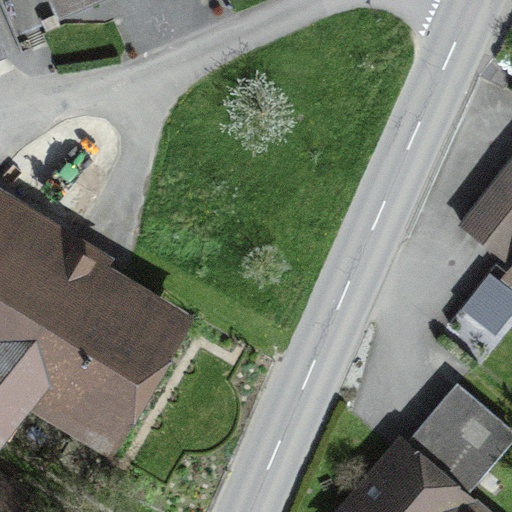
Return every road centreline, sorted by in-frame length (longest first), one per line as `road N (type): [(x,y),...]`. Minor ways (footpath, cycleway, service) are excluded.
road 1 (tertiary): [(465,15),(245,511)]
road 2 (track): [(145,84),(138,147),(114,223)]
